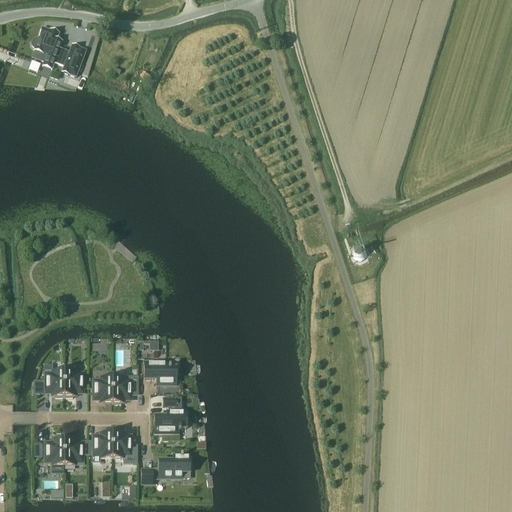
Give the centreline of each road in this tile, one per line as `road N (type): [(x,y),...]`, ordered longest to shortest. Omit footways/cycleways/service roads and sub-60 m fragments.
road 1 (unclassified): [(0,19),(66,14),(140,27),(247,0)]
road 2 (residential): [(0,419),(142,420)]
